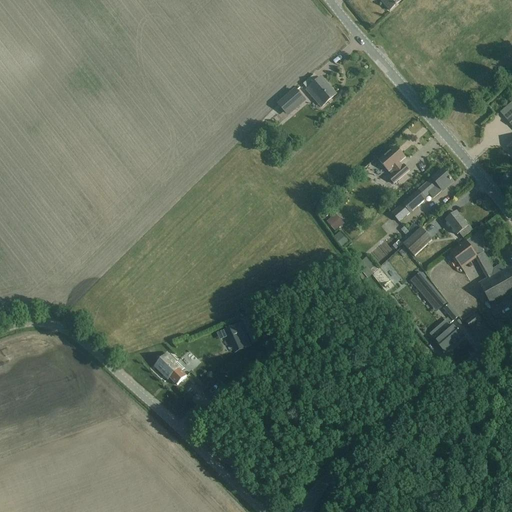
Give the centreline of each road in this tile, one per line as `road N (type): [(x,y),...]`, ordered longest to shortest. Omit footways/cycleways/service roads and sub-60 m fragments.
road 1 (unclassified): [(264,511),(65,331),(35,322),(0,331)]
road 2 (unclassified): [(511,218),(329,0)]
road 3 (tertiary): [(306,511),(339,467),(511,331)]
